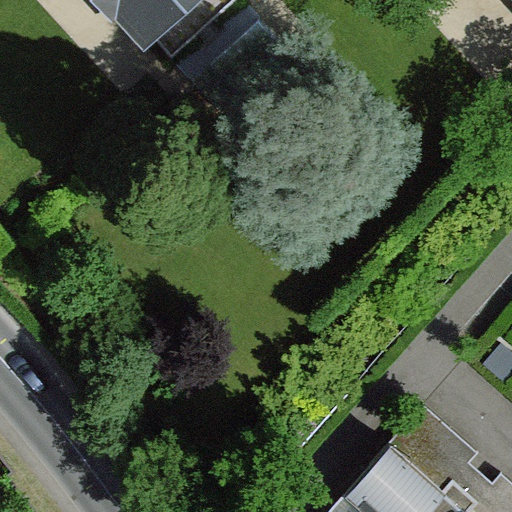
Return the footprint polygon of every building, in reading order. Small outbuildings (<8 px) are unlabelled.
[(119,0),(145,28),(148,26),(175,0),(119,0)] [(234,0),(175,0),(148,26),(174,54),(234,0)] [(511,371),(511,351),(504,344),(488,363),(506,379),(511,371)] [(445,491),(456,478),(480,452),(427,403),(391,442),(445,491)] [(469,511),(470,511),(480,500),(456,478),(445,491),(391,442),(349,490),(373,511),(469,511)] [(511,511),(511,480),(504,473),(480,500),(470,511),(471,511),(511,511)] [(373,511),(349,490),(328,511),(373,511)]
